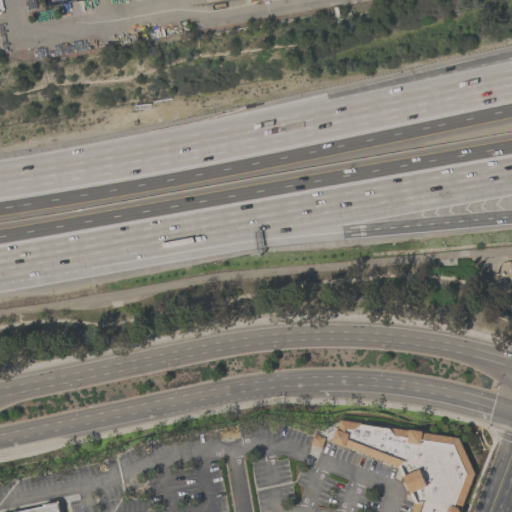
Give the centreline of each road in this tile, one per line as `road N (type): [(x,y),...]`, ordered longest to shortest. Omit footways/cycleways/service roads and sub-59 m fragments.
road 1 (motorway): [(511,112),(0,209)]
road 2 (primary): [(511,365),(400,340),(277,339),(0,395)]
road 3 (motorway): [(0,237),(511,148)]
road 4 (motorway): [(178,234),(511,174)]
road 5 (motorway): [(178,234),(511,213)]
road 6 (motorway): [(511,55),(199,148)]
road 7 (primary): [(0,437),(316,379)]
road 8 (motorway): [(511,84),(199,148)]
road 9 (motorway): [(199,148),(0,184)]
road 10 (primary): [(316,379),(452,392),(511,411)]
road 11 (motorway): [(0,264),(178,234)]
